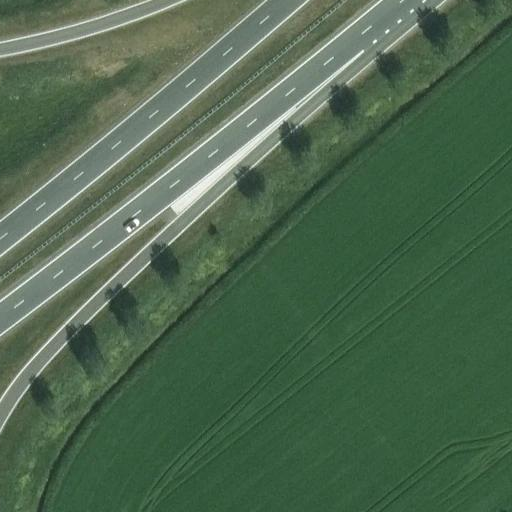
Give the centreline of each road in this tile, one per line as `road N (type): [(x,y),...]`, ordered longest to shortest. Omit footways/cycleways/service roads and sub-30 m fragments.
road 1 (trunk): [(0,417),(13,391),(357,39)]
road 2 (trunk): [(0,318),(357,39)]
road 3 (trunk): [(290,0),(0,242)]
road 4 (trunk): [(176,0),(0,52)]
